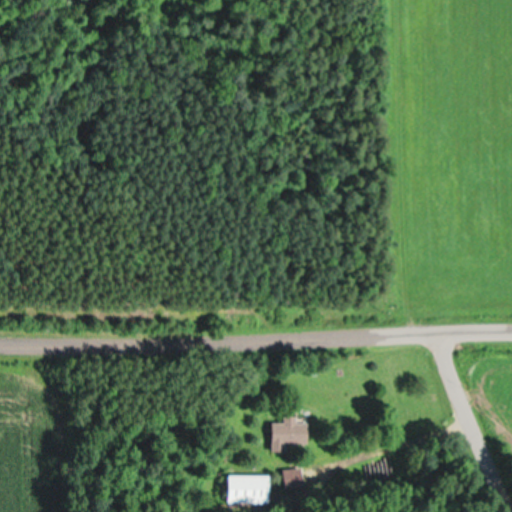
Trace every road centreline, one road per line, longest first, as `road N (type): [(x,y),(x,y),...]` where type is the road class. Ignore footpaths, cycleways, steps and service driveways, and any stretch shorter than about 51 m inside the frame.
road 1 (residential): [(511,327),(0,342)]
road 2 (residential): [(511,508),(446,362),(441,329)]
